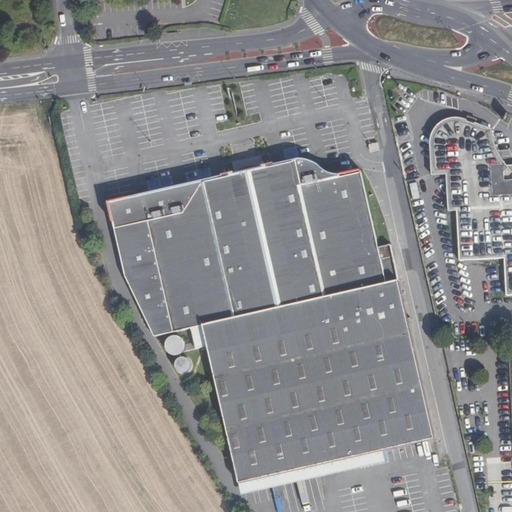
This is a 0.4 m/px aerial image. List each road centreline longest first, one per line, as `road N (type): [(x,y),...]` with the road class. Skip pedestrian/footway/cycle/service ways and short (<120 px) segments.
road 1 (secondary): [(75,85),(383,52)]
road 2 (secondary): [(335,16),(277,38),(71,60)]
road 3 (primary): [(383,52),(511,94)]
road 4 (secondary): [(383,52),(461,57),(500,40)]
